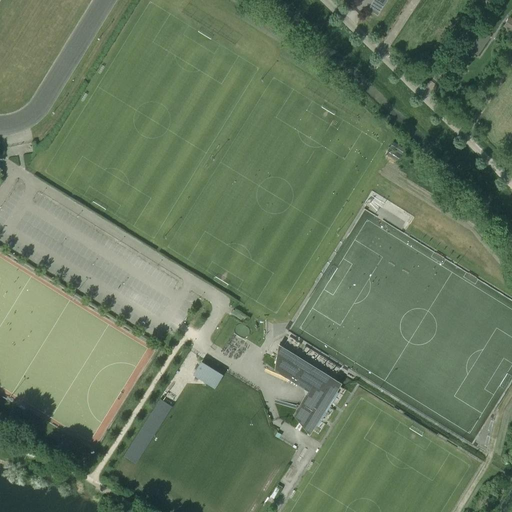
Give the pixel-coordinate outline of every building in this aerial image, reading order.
[(508,31),(511,24),(511,19),(508,17),(501,27),(508,31)] [(404,147),(392,140),(385,153),(397,159),(404,147)] [(278,347),(274,369),(309,391),(298,409),(294,416),(299,422),(307,432),(308,432),(337,384),(278,347)] [(201,362),(194,374),(214,387),(221,375),(201,362)] [(159,397),(123,455),(135,462),(172,405),(159,397)]
